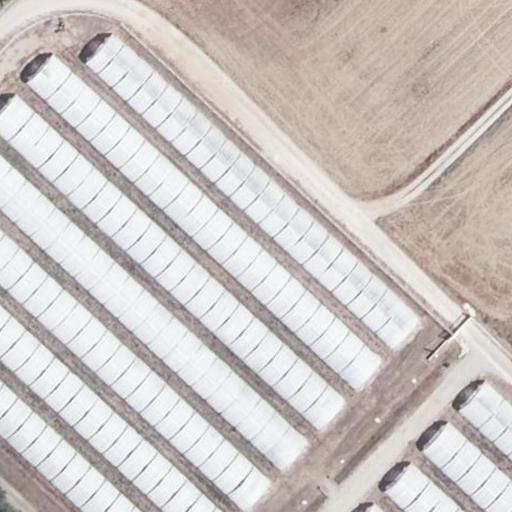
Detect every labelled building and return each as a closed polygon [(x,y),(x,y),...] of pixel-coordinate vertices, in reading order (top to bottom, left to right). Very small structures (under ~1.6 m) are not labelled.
[(109,38),(87,61),(290,254),(312,231),(109,38)] [(0,146),(0,432),(88,511),(101,511),(30,386),(101,450),(162,440),(242,511),(246,511),(279,476),(280,477),(313,441),(199,339),(178,302),(322,431),(355,394),(241,293),(275,255),(53,57),(22,91),(0,70),(0,100),(7,146),(0,146)] [(511,405),(481,378),(455,408),(511,457),(511,405)] [(420,445),(490,511),(511,511),(511,482),(445,419),(420,445)] [(404,511),(463,511),(406,460),(380,489),(404,511)] [(382,511),(370,500),(358,511),(382,511)]
